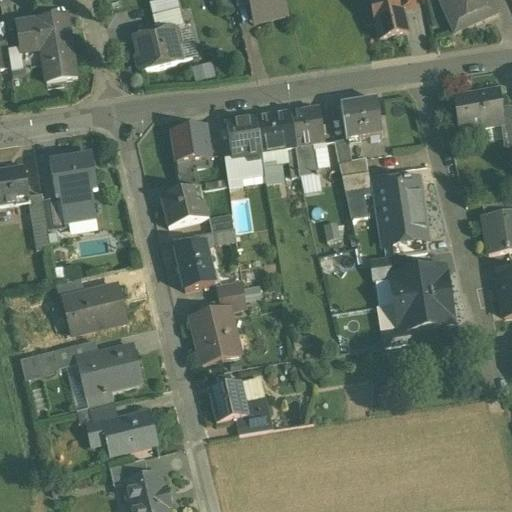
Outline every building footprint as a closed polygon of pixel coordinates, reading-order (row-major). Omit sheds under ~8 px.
[(283,0),(246,0),(252,22),(265,19),(266,24),(288,19),(283,0)] [(397,0),(369,0),(379,42),(407,35),(402,14),(401,13),(401,14),(397,0)] [(411,0),(397,0),(401,14),(401,13),(402,14),(414,12),(411,0)] [(438,0),(454,34),(495,16),(488,0),(438,0)] [(181,11),(152,18),(156,35),(173,31),(185,28),(181,11)] [(67,18),(36,23),(15,26),(20,52),(40,49),(46,86),(77,81),(72,49),(67,18)] [(156,35),(147,37),(145,36),(140,37),(139,39),(134,41),(138,57),(136,61),(138,71),(142,73),(181,63),(177,49),(179,45),(177,33),(173,31),(156,35)] [(6,43),(0,43),(0,72),(11,70),(6,43)] [(498,92),(454,99),(459,134),(504,127),(501,109),(498,92)] [(377,102),(341,108),(346,142),(346,144),(347,144),(382,138),(377,102)] [(511,109),(501,109),(504,127),(508,152),(511,151),(511,109)] [(319,111),(290,116),(295,152),(296,152),(313,149),(325,147),(319,111)] [(290,116),(256,121),(261,157),(295,152),(290,116)] [(256,121),(227,126),(232,162),(261,157),(256,121)] [(207,129),(171,135),(176,167),(193,164),(206,162),(212,161),(207,129)] [(346,142),(335,145),(342,181),(368,177),(366,161),(352,164),(347,144),(346,144),(346,142)] [(313,149),(296,152),(297,164),(300,181),(318,178),(314,154),(313,155),(313,149)] [(295,152),(261,157),(263,169),(297,164),(295,152)] [(263,169),(261,157),(232,162),(225,163),(230,193),(242,192),(241,183),(265,179),(263,169)] [(87,159),(55,164),(60,201),(64,224),(66,224),(96,218),(87,159)] [(206,162),(193,164),(194,172),(207,170),(206,162)] [(193,164),(176,167),(181,195),(197,191),(194,172),(193,164)] [(25,170),(0,174),(0,209),(28,205),(30,205),(29,199),(25,170)] [(368,177),(342,181),(345,197),(370,193),(368,177)] [(403,187),(375,191),(379,219),(387,218),(391,248),(425,243),(427,243),(418,184),(410,186),(410,184),(403,185),(403,187)] [(181,195),(161,200),(169,231),(207,222),(207,220),(208,220),(205,206),(204,206),(200,191),(197,191),(181,195)] [(370,193),(345,197),(351,224),(367,221),(364,199),(371,198),(370,193)] [(249,197),(233,200),(238,231),(254,228),(249,197)] [(41,198),(29,199),(30,205),(28,205),(36,254),(50,252),(47,234),(42,204),(41,198)] [(60,201),(42,204),(47,234),(67,231),(66,224),(64,224),(60,201)] [(511,203),(500,205),(502,217),(511,215),(511,203)] [(500,205),(482,208),(484,220),(502,217),(500,205)] [(484,220),(482,220),(488,258),(511,254),(511,215),(502,217),(484,220)] [(232,220),(209,223),(212,236),(234,233),(232,220)] [(191,240),(173,242),(175,254),(193,250),(191,240)] [(425,243),(391,248),(393,262),(403,260),(427,256),(425,243)] [(193,250),(175,254),(185,295),(215,288),(205,247),(193,250)] [(393,262),(371,265),(374,284),(392,281),(392,280),(405,278),(403,260),(393,262)] [(405,278),(392,280),(392,281),(396,308),(448,300),(443,272),(405,278)] [(511,279),(497,282),(503,321),(511,319),(511,279)] [(81,283),(56,289),(60,305),(63,304),(63,303),(84,298),(81,283)] [(242,287),(219,291),(221,304),(244,299),(242,287)] [(84,298),(63,303),(63,304),(71,339),(126,326),(117,290),(84,298)] [(244,299),(221,304),(223,315),(229,314),(229,316),(246,312),(244,299)] [(448,300),(396,308),(400,334),(400,335),(414,333),(452,327),(448,300)] [(223,315),(191,323),(202,367),(239,358),(229,316),(229,314),(223,315)] [(400,334),(382,337),(384,351),(416,346),(414,333),(400,335),(400,334)] [(77,367),(99,361),(96,346),(21,364),(25,385),(59,376),(57,372),(77,368),(77,367)] [(77,368),(86,401),(111,395),(142,388),(132,350),(110,355),(110,359),(99,361),(77,367),(77,368)] [(245,388),(243,371),(223,374),(225,390),(212,391),(218,431),(235,429),(250,427),(245,388)] [(266,386),(245,388),(250,427),(235,429),(236,437),(271,432),(266,386)] [(88,412),(114,406),(111,395),(86,401),(88,412)] [(114,406),(88,412),(92,426),(100,424),(101,428),(118,424),(114,406)] [(118,424),(101,428),(106,448),(109,460),(156,448),(148,417),(118,424)] [(92,426),(85,428),(91,452),(106,448),(101,428),(100,424),(92,426)] [(144,464),(110,472),(114,491),(126,488),(125,487),(148,481),(144,464)] [(148,481),(125,487),(126,488),(129,504),(128,507),(128,511),(167,511),(167,510),(170,510),(166,493),(163,494),(159,479),(148,481)]
